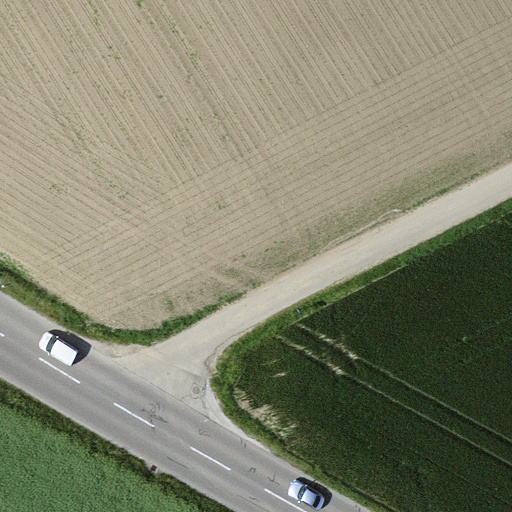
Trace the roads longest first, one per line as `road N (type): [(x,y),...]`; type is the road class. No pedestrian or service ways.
road 1 (track): [(102,396),(258,305),(511,180)]
road 2 (secondary): [(310,511),(0,332)]
